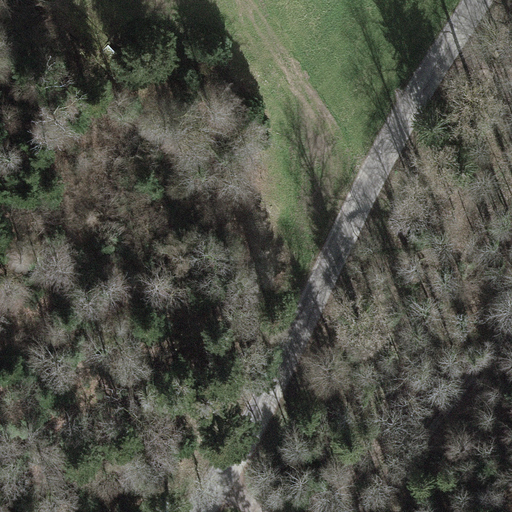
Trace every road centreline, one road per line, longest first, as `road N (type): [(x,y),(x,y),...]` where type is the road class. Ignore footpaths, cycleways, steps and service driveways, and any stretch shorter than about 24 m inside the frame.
road 1 (unclassified): [(205,511),(227,488),(401,130),(495,0)]
road 2 (track): [(350,511),(406,462),(511,324)]
